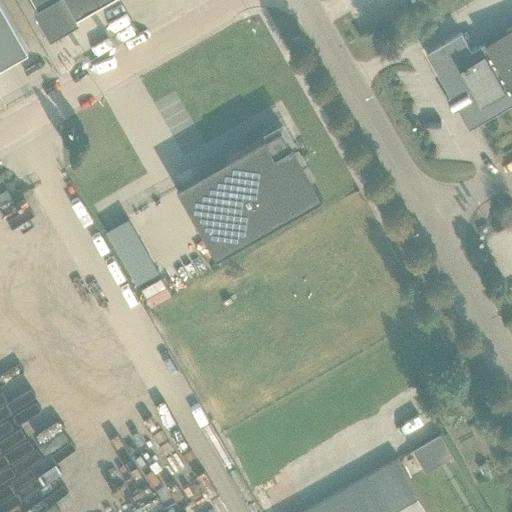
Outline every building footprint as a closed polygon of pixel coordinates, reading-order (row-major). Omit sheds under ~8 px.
[(0,0),(0,65),(29,49),(0,0)] [(51,37),(80,20),(78,17),(106,0),(35,0),(39,6),(35,8),(51,37)] [(511,26),(472,50),(461,32),(426,52),(451,95),(447,97),(454,110),(458,108),(469,128),(511,103),(511,26)] [(177,185),(217,255),(322,196),(313,180),(314,180),(292,141),(291,142),(282,127),(267,136),(266,134),(227,156),(228,157),(177,185)] [(441,433),(412,449),(425,472),(453,456),(441,433)] [(429,511),(397,456),(300,511),(429,511)]
